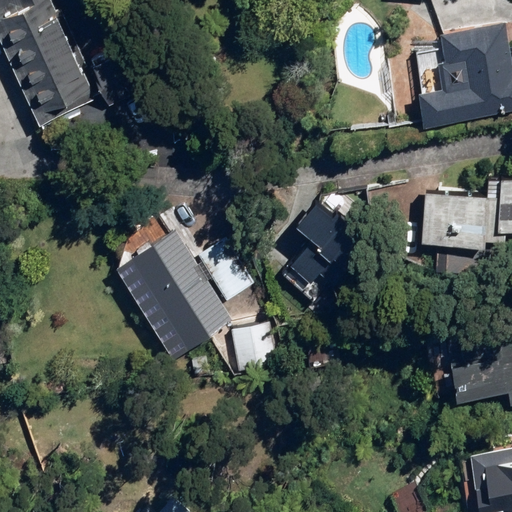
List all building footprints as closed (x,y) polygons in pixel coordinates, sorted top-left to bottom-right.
[(0,0),(0,50),(34,122),(97,92),(102,103),(116,96),(113,90),(125,84),(85,0),(0,0)] [(409,86),(414,118),(511,104),(511,38),(503,40),(500,19),(434,28),(437,55),(429,57),(432,83),(409,86)] [(362,109),(364,115),(378,109),(375,103),(362,109)] [(410,235),(473,239),(473,233),(495,235),(496,223),(511,223),(511,173),(481,171),(479,191),(414,187),(410,235)] [(142,285),(179,344),(226,316),(170,224),(119,255),(139,287),(142,285)] [(193,251),(221,296),(249,278),(222,233),(193,251)] [(497,383),(499,394),(511,392),(511,315),(434,325),(442,390),(497,383)] [(226,325),(231,365),(270,361),(265,320),(226,325)] [(188,353),(189,365),(203,363),(201,351),(188,353)] [(458,481),(463,508),(511,500),(511,454),(468,461),(471,479),(458,481)] [(197,511),(174,492),(157,511),(197,511)]
